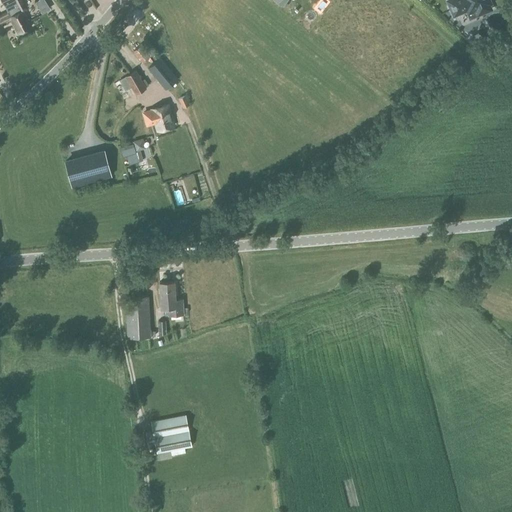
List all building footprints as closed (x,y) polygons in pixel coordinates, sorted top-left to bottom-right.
[(5,13),(9,19),(10,18),(18,33),(32,26),(23,10),(25,8),(21,0),(2,0),(8,11),(5,13)] [(449,0),(448,0),(450,5),(451,4),(453,9),(452,10),(454,14),(467,9),(470,17),(472,16),(470,11),(479,7),(481,12),(490,8),(488,4),(490,3),(488,0),(449,0)] [(40,5),(34,8),(40,19),(46,16),(40,5)] [(9,19),(5,13),(0,15),(0,29),(3,28),(1,23),(9,19)] [(477,48),(482,42),(473,35),(468,40),(477,48)] [(133,57),(140,70),(149,65),(142,52),(133,57)] [(178,79),(161,58),(147,68),(165,89),(178,79)] [(135,94),(146,87),(136,70),(125,76),(135,94)] [(190,104),(187,94),(178,98),(182,108),(190,104)] [(151,109),(155,122),(157,130),(174,125),(170,111),(168,104),(151,109)] [(123,150),(127,180),(134,179),(130,149),(123,150)] [(104,151),(66,161),(72,186),(111,176),(104,151)] [(160,282),(162,307),(168,307),(169,314),(183,313),(182,299),(175,299),(173,281),(160,282)] [(127,337),(151,335),(155,335),(155,330),(151,330),(149,295),(125,296),(127,337)] [(155,443),(157,452),(191,446),(186,415),(152,421),(153,430),(146,431),(148,444),(155,443)]
